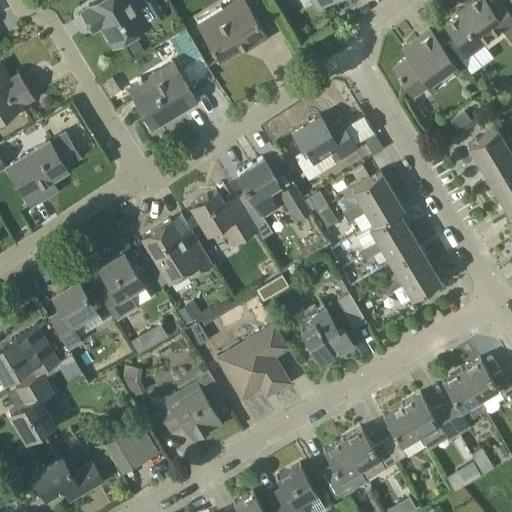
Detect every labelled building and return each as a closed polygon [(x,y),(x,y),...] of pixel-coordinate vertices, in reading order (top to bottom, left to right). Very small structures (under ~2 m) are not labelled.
[(100,23),(112,44),(145,24),(147,27),(157,21),(158,17),(149,2),(145,1),(138,5),(135,0),(95,0),(89,4),(89,5),(81,10),(92,28),(100,23)] [(245,43),(248,48),(268,36),(244,0),(237,0),(223,9),(228,18),(204,33),(220,59),(245,43)] [(460,13),(446,24),(467,53),(503,27),(506,30),(511,25),(511,14),(501,0),(492,0),(488,3),(485,0),(468,0),(456,9),(460,13)] [(408,55),(393,66),(398,72),(396,73),(399,76),(400,75),(409,87),(423,77),(432,89),(458,70),(428,30),(402,48),(408,55)] [(137,38),(127,44),(134,56),(144,50),(137,38)] [(196,99),(190,90),(171,59),(127,86),(149,123),(176,107),(178,110),(196,99)] [(32,97),(24,82),(18,73),(6,80),(0,70),(0,117),(24,103),(24,102),(32,97)] [(101,82),(110,96),(121,90),(112,75),(101,82)] [(510,102),(511,100),(511,83),(503,89),(510,102)] [(465,110),(450,120),(456,129),(471,119),(465,110)] [(319,115),(292,132),(303,149),(305,148),(312,161),(322,155),(321,153),(327,150),(334,161),(340,157),(340,158),(356,149),(339,121),(327,128),(319,115)] [(479,163),(511,142),(511,135),(504,140),(496,127),(467,144),(479,163)] [(65,165),(80,156),(65,131),(50,140),(49,139),(6,165),(31,204),(46,195),(40,184),(67,168),(65,165)] [(365,139),(373,153),(383,147),(375,133),(365,139)] [(511,166),(511,142),(479,163),(482,167),(490,180),(511,166)] [(249,192),(244,195),(256,215),(261,213),(263,216),(279,206),(269,189),(280,183),(263,155),(236,171),(249,192)] [(499,197),(511,189),(511,166),(490,180),(489,180),(499,197)] [(342,211),(345,216),(392,188),(381,169),(351,188),(359,201),(342,211)] [(295,219),(311,210),(294,181),(278,191),(295,219)] [(220,224),(231,244),(257,229),(236,193),(224,200),(216,188),(189,204),(206,232),(220,224)] [(399,209),(403,206),(392,188),(345,216),(347,221),(365,210),(372,223),(385,215),(386,217),(399,209)] [(319,189),(308,196),(316,209),(327,203),(319,189)] [(511,189),(499,197),(510,214),(511,212),(511,189)] [(328,205),(318,212),(326,225),(337,219),(328,205)] [(409,226),(399,209),(386,217),(385,215),(372,223),(369,224),(377,238),(359,249),(361,254),(409,226)] [(211,263),(192,232),(181,238),(169,218),(141,235),(160,267),(167,280),(184,270),(188,277),(211,263)] [(391,261),(420,244),(409,226),(361,254),(364,258),(383,248),(391,261)] [(430,261),(420,244),(391,261),(398,273),(380,284),(382,289),(430,261)] [(101,295),(115,319),(151,298),(122,249),(97,264),(112,288),(101,295)] [(412,296),(441,279),(430,261),(382,289),(385,293),(404,282),(412,296)] [(160,284),(167,280),(160,267),(153,271),(160,284)] [(60,306),(48,314),(70,350),(84,342),(79,334),(103,320),(78,278),(52,294),(60,306)] [(200,314),(211,335),(264,307),(254,287),(200,314)] [(336,297),(354,327),(366,319),(349,290),(336,297)] [(187,323),(201,312),(193,299),(178,309),(187,323)] [(338,327),(326,306),(310,315),(313,320),(301,327),(304,334),(296,339),(307,358),(316,354),(320,360),(333,353),(332,351),(337,348),(339,351),(354,343),(343,324),(338,327)] [(198,320),(186,327),(195,344),(207,337),(198,320)] [(289,345),(275,321),(217,355),(241,397),(260,385),(265,394),(290,380),(274,354),(289,345)] [(30,363),(34,372),(36,374),(58,361),(35,322),(0,343),(0,373),(3,379),(30,363)] [(138,352),(149,346),(141,333),(131,339),(138,352)] [(481,356),(461,368),(477,396),(484,408),(485,408),(487,410),(491,412),(498,407),(499,403),(497,400),(504,397),(511,391),(511,385),(502,368),(491,375),(481,356)] [(58,361),(36,374),(15,386),(24,401),(9,411),(25,438),(55,420),(41,399),(54,391),(46,377),(62,367),(58,361)] [(140,378),(142,366),(125,363),(123,375),(133,395),(145,389),(140,378)] [(511,364),(503,370),(508,379),(511,376),(511,364)] [(477,396),(461,368),(442,379),(453,397),(442,404),(459,433),(470,426),(466,419),(484,408),(477,396)] [(155,403),(172,430),(184,423),(193,437),(221,420),(197,379),(155,403)] [(449,439),(459,433),(442,404),(432,409),(421,391),(401,403),(425,443),(445,432),(449,439)] [(127,405),(111,400),(106,415),(123,420),(127,405)] [(425,443),(401,403),(383,414),(394,432),(382,438),(395,460),(407,453),(408,455),(426,445),(425,443)] [(141,421),(127,429),(109,440),(104,443),(122,473),(159,451),(141,421)] [(394,461),(395,460),(382,438),(372,444),(362,426),(342,438),(365,478),(385,466),(390,475),(399,470),(394,461)] [(323,473),(336,495),(365,478),(342,438),(323,448),(334,467),(323,473)] [(70,472),(60,455),(31,471),(45,496),(62,487),(69,499),(103,479),(92,459),(70,472)] [(472,477),(481,473),(473,459),(464,464),(472,477)] [(319,511),(327,508),(300,462),(276,476),(282,486),(266,495),(276,511),(319,511)] [(266,511),(253,489),(234,501),(240,511),(266,511)]
